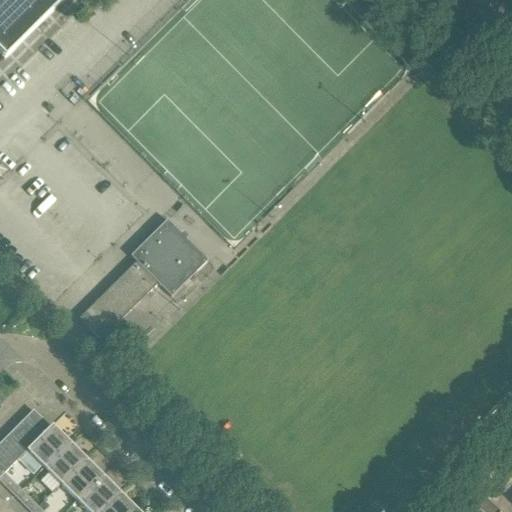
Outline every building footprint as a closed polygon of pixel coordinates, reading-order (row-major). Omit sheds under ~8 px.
[(0,0),(0,58),(3,61),(65,0),(0,0)] [(96,302),(78,320),(100,342),(156,286),(170,299),(207,262),(166,222),(129,258),(135,264),(96,302)] [(41,438),(49,429),(32,412),(24,421),(41,438)] [(15,430),(32,447),(41,438),(24,421),(15,430)] [(26,453),(43,470),(68,445),(51,428),(49,429),(41,438),(32,447),(26,453)] [(23,455),(26,453),(32,447),(15,430),(6,438),(23,455)] [(0,449),(15,464),(23,455),(6,438),(0,444),(0,449)] [(43,470),(59,486),(84,461),(68,445),(43,470)] [(0,466),(6,473),(15,464),(0,449),(0,466)] [(59,486),(76,503),(101,478),(84,461),(59,486)] [(76,503),(85,511),(100,511),(118,495),(101,478),(76,503)] [(2,486),(14,498),(20,492),(9,480),(2,486)] [(100,511),(132,511),(134,511),(118,495),(100,511)] [(19,503),(27,511),(33,511),(37,509),(25,497),(19,503)]
